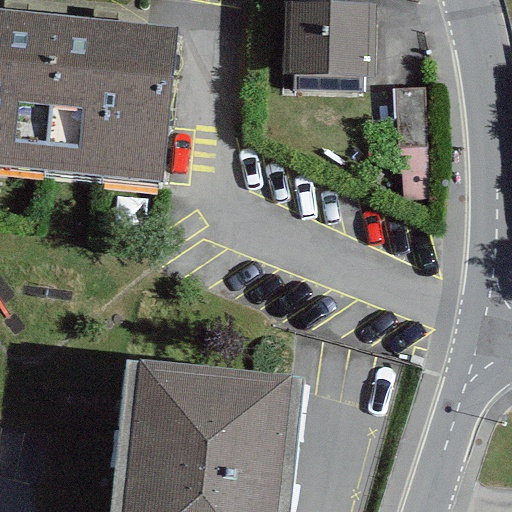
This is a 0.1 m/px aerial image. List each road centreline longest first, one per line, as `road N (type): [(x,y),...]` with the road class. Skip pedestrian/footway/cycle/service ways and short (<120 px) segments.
road 1 (unclassified): [(489,328),(502,170),(474,0)]
road 2 (unclassified): [(429,511),(489,328)]
